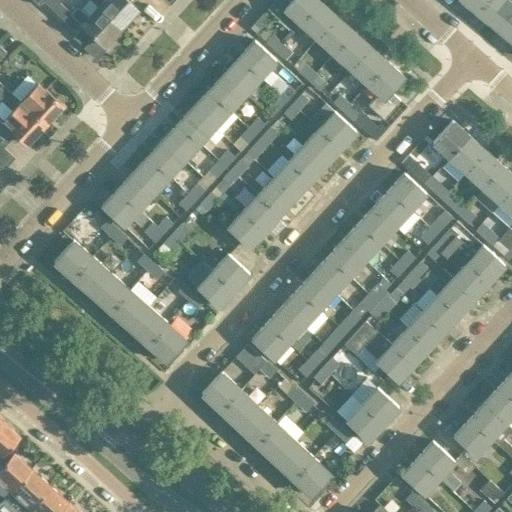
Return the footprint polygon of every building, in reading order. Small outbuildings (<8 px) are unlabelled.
[(43,0),(41,3),(74,34),(75,34),(83,25),(103,43),(120,26),(98,5),(88,16),(76,5),(70,11),(59,1),(59,0),(43,0)] [(92,0),(98,5),(120,26),(137,8),(128,0),(92,0)] [(274,0),(267,9),(293,32),(300,23),(320,1),(318,0),(274,0)] [(462,0),(477,12),(487,0),(462,0)] [(497,28),(511,9),(511,3),(508,0),(487,0),(477,12),(497,28)] [(336,16),(320,1),(300,23),(317,38),(336,16)] [(511,40),(511,9),(497,28),(511,40)] [(336,16),(317,38),(334,53),(353,31),(336,16)] [(370,47),(353,31),(334,53),(350,68),(370,47)] [(282,43),(272,34),(267,40),(277,49),(282,43)] [(263,78),(279,61),(255,39),(239,56),(263,78)] [(291,52),(282,43),(277,49),(286,58),(291,52)] [(387,62),(370,47),(350,68),(367,83),(387,62)] [(263,78),(239,56),(224,72),(248,95),(263,78)] [(403,77),(387,62),(367,83),(378,93),(367,105),(383,118),(399,100),(390,91),(403,77)] [(316,73),(306,64),(300,71),(310,80),(316,73)] [(248,95),(224,72),(209,89),(233,111),(248,95)] [(326,82),(316,73),(310,80),(320,88),(326,82)] [(62,105),(44,89),(37,82),(20,100),(19,101),(45,124),(62,105)] [(279,93),(286,99),(295,90),(288,83),(279,93)] [(0,117),(0,144),(3,147),(16,132),(28,143),(45,124),(19,101),(20,100),(1,84),(0,85),(0,97),(1,99),(12,109),(2,119),(0,117)] [(233,111),(209,89),(193,106),(217,128),(221,132),(236,116),(232,112),(233,111)] [(301,92),(292,102),(299,109),(308,99),(301,92)] [(270,103),(276,110),(286,99),(279,93),(270,103)] [(332,102),(343,111),(350,103),(339,94),(332,102)] [(290,118),(299,109),(292,102),(283,112),(290,118)] [(355,130),(334,110),(325,102),(309,119),(318,127),(340,146),(355,130)] [(360,112),(350,103),(343,111),(353,120),(360,112)] [(217,128),(193,106),(178,122),(202,144),(217,128)] [(264,123),(257,117),(248,127),(255,133),(264,123)] [(433,141),(449,156),(468,135),(452,120),(433,141)] [(202,144),(178,122),(163,139),(187,161),(202,144)] [(270,126),(262,135),(268,142),(277,132),(270,126)] [(246,142),(255,133),(248,127),(240,136),(246,142)] [(340,146),(318,127),(303,144),(324,163),(340,146)] [(260,151),(268,142),(262,135),(253,145),(260,151)] [(485,150),(468,135),(449,156),(466,171),(485,150)] [(147,155),(172,178),(187,161),(163,139),(147,155)] [(0,171),(14,157),(3,147),(0,144),(0,171)] [(324,163),(303,144),(288,160),(309,180),(324,163)] [(227,149),(218,159),(225,166),(234,156),(227,149)] [(502,165),(485,150),(466,171),(482,186),(483,186),(502,165)] [(172,178),(147,155),(132,172),(156,194),(172,178)] [(247,165),(240,158),(238,161),(231,169),(238,175),(243,170),(247,165)] [(209,169),(216,175),(225,166),(218,159),(209,169)] [(309,180),(288,160),(273,177),(294,196),(309,180)] [(500,202),(511,187),(511,174),(502,165),(483,186),(500,202)] [(431,176),(422,168),(416,174),(426,183),(431,176)] [(228,186),(238,175),(231,169),(229,171),(221,180),(228,186)] [(156,194),(132,172),(117,189),(141,211),(156,194)] [(404,172),(388,189),(410,209),(425,192),(404,172)] [(426,183),(436,192),(442,186),(431,176),(426,183)] [(279,213),(294,196),(273,177),(258,193),(279,213)] [(187,193),(194,199),(203,189),(197,183),(187,193)] [(511,187),(500,202),(511,212),(511,187)] [(141,211),(117,189),(102,205),(126,227),(127,226),(134,219),(140,225),(147,218),(140,212),(141,211)] [(410,209),(388,189),(373,205),(395,225),(410,209)] [(212,190),(195,208),(202,215),(218,196),(212,190)] [(186,208),(194,199),(187,193),(179,202),(186,208)] [(264,229),(279,213),(258,193),(242,210),(264,229)] [(454,196),(447,203),(458,213),(465,206),(454,196)] [(395,225),(373,205),(358,222),(380,242),(395,225)] [(475,215),(465,206),(458,213),(468,222),(475,215)] [(248,246),(264,229),(242,210),(227,227),(240,238),(248,246)] [(166,216),(157,226),(164,232),(173,223),(166,216)] [(438,217),(429,227),(436,233),(445,223),(438,217)] [(116,228),(107,219),(100,227),(109,235),(116,228)] [(164,232),(157,226),(152,221),(143,231),(155,242),(164,232)] [(380,242),(358,222),(343,238),(364,259),(380,242)] [(181,223),(172,233),(179,239),(188,229),(181,223)] [(498,237),(492,244),(502,252),(508,258),(511,253),(511,245),(511,244),(511,242),(511,229),(508,226),(498,237)] [(429,227),(420,237),(427,243),(436,233),(429,227)] [(504,264),(482,245),(475,253),(456,235),(457,233),(451,227),(441,237),(489,280),(504,264)] [(126,236),(116,228),(109,235),(119,244),(126,236)] [(482,234),(492,244),(498,237),(488,228),(482,234)] [(170,249),(179,239),(172,233),(164,242),(170,249)] [(473,297),(489,280),(441,237),(431,248),(438,254),(441,251),(460,269),(452,278),(473,297)] [(364,259),(343,238),(327,255),(349,275),(364,259)] [(73,277),(91,256),(73,239),(54,261),(73,277)] [(414,257),(408,250),(400,259),(406,265),(414,257)] [(233,289),(248,272),(227,252),(213,268),(212,269),(233,289)] [(153,262),(143,253),(137,260),(146,269),(153,262)] [(349,275),(327,255),(312,272),(334,292),(349,275)] [(91,294),(110,272),(91,256),(73,277),(91,294)] [(400,259),(389,270),(396,276),(406,265),(400,259)] [(417,276),(427,266),(421,260),(411,270),(417,276)] [(163,271),(153,262),(146,269),(156,278),(163,271)] [(233,289),(212,269),(197,286),(218,305),(233,289)] [(411,270),(402,279),(409,285),(417,276),(411,270)] [(110,310),(129,289),(110,272),(91,294),(110,310)] [(312,272),(297,288),(319,308),(327,316),(333,309),(325,302),(334,292),(312,272)] [(458,314),(473,297),(452,278),(437,294),(458,314)] [(194,291),(184,282),(177,290),(186,299),(194,291)] [(387,292),(377,283),(368,293),(378,301),(387,292)] [(319,308),(297,288),(282,305),(304,325),(319,308)] [(129,327),(148,305),(129,289),(110,310),(129,327)] [(204,301),(194,291),(186,299),(196,309),(197,308),(204,301)] [(387,309),(396,300),(387,292),(378,301),(387,309)] [(369,310),(378,301),(368,293),(359,303),(366,309),(367,308),(369,310)] [(458,314),(437,294),(421,311),(443,330),(458,314)] [(387,309),(378,301),(369,310),(372,313),(365,320),(372,326),(387,309)] [(148,343),(167,321),(148,305),(129,327),(148,343)] [(304,325),(282,305),(267,321),(288,341),(304,325)] [(443,330),(421,311),(406,327),(427,347),(443,330)] [(345,332),(354,322),(347,316),(338,326),(345,332)] [(397,380),(412,363),(391,344),(385,338),(372,326),(365,320),(344,344),(355,354),(370,337),(385,350),(376,360),(397,380)] [(186,338),(171,325),(167,321),(148,343),(167,360),(186,338)] [(288,341),(267,321),(251,338),(269,354),(273,358),(288,341)] [(336,342),(345,332),(338,326),(329,336),(336,342)] [(427,347),(406,327),(391,344),(412,363),(427,347)] [(235,356),(254,372),(259,367),(266,359),(247,343),(235,356)] [(317,349),(308,359),(314,366),(324,356),(317,349)] [(323,366),(329,372),(338,362),(332,357),(323,366)] [(269,376),(276,369),(266,359),(259,367),(269,376)] [(314,366),(308,359),(298,369),(305,376),(314,366)] [(323,366),(314,376),(320,382),(329,372),(323,366)] [(220,409),(240,388),(222,371),(202,392),(220,409)] [(511,371),(500,384),(511,395),(511,371)] [(293,383),(286,391),(296,400),(303,392),(293,383)] [(511,395),(500,384),(485,401),(506,420),(511,413),(511,395)] [(398,406),(377,386),(362,403),(382,423),(398,406)] [(238,426),(258,405),(240,388),(220,409),(238,426)] [(296,400),(305,409),(312,402),(303,392),(296,400)] [(502,438),(511,427),(511,426),(485,401),(469,417),(490,437),(497,443),(502,438)] [(367,439),(382,423),(362,403),(346,419),(367,439)] [(257,443),(276,422),(258,405),(238,426),(257,443)] [(333,416),(326,423),(335,432),(343,425),(333,416)] [(490,437),(469,417),(454,434),(475,453),(490,437)] [(0,456),(18,435),(0,418),(0,456)] [(275,460),(295,439),(276,422),(257,443),(275,460)] [(335,432),(345,442),(352,434),(343,425),(335,432)] [(511,446),(502,438),(497,443),(511,456),(511,446)] [(293,477),(313,456),(295,439),(275,460),(293,477)] [(446,468),(454,459),(433,439),(417,456),(439,476),(453,489),(461,481),(446,468)] [(13,450),(0,464),(0,478),(12,489),(32,467),(13,450)] [(331,474),(313,457),(313,456),(293,477),(311,495),(331,474)] [(439,476),(417,456),(402,473),(423,493),(439,476)] [(23,511),(50,484),(32,467),(12,489),(12,490),(2,501),(14,511),(23,511)] [(489,479),(479,489),(494,503),(504,493),(489,479)] [(56,511),(68,500),(50,484),(23,511),(56,511)] [(421,500),(412,492),(405,500),(414,508),(421,500)] [(484,498),(475,509),(478,511),(484,511),(491,505),(484,498)] [(80,511),(68,500),(56,511),(80,511)] [(428,511),(431,508),(421,500),(414,508),(418,511),(428,511)] [(389,511),(380,503),(371,511),(389,511)]
